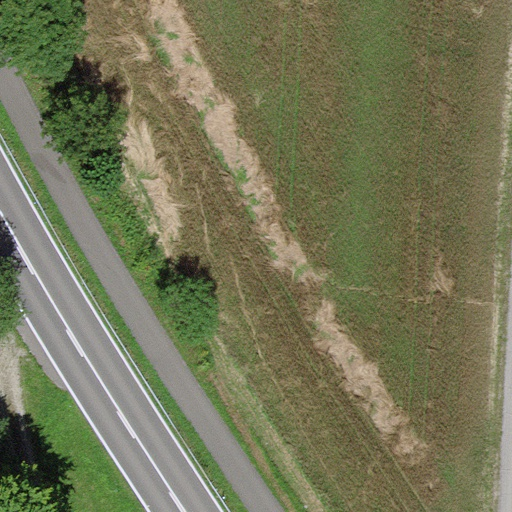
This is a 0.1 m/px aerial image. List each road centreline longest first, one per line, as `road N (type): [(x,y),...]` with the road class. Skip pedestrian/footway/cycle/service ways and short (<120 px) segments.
road 1 (track): [(0,83),(55,191),(256,511)]
road 2 (primary): [(0,231),(177,511)]
